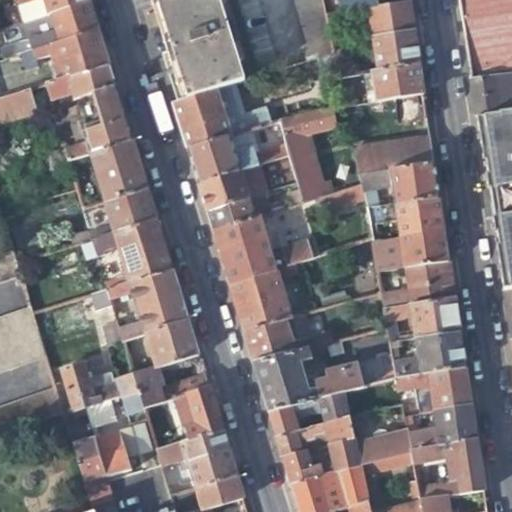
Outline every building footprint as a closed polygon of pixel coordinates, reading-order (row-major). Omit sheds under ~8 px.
[(17,0),(19,5),(37,0),(41,0),(48,18),(50,17),(89,5),(87,0),(17,0)] [(40,20),(48,18),(41,0),(37,0),(19,5),(22,13),(36,10),(40,20)] [(215,0),(151,0),(153,5),(159,24),(168,54),(159,58),(167,81),(174,106),(220,91),(241,84),(215,0)] [(331,55),(330,49),(324,20),(320,0),(290,0),(304,64),(331,55)] [(334,0),(337,18),(365,12),(370,12),(368,0),(334,0)] [(511,74),(511,73),(511,0),(456,0),(469,80),(511,74)] [(18,57),(27,54),(97,32),(92,16),(89,5),(50,17),(55,34),(15,47),(18,57)] [(365,12),(376,75),(416,68),(411,35),(406,5),(370,12),(365,12)] [(331,19),(324,20),(330,49),(338,48),(331,19)] [(102,47),(97,32),(27,54),(31,66),(38,64),(38,61),(49,58),(53,69),(79,61),(83,74),(108,67),(102,47)] [(53,69),(57,82),(83,74),(79,61),(53,69)] [(337,82),(338,82),(343,81),(368,77),(371,76),(368,63),(334,70),(337,82)] [(65,151),(69,163),(90,157),(132,145),(120,106),(108,67),(83,74),(57,82),(45,86),(51,103),(73,97),(74,101),(81,100),(82,103),(76,105),(76,107),(71,109),(77,126),(79,125),(82,135),(84,135),(87,144),(65,151)] [(373,104),(391,101),(420,96),(418,81),(416,68),(376,75),(371,76),(368,77),(373,104)] [(511,113),(511,78),(511,74),(469,80),(471,97),(475,119),(511,113)] [(346,95),(343,81),(338,82),(340,94),(338,95),(341,109),(353,107),(350,94),(346,95)] [(30,91),(0,99),(0,124),(31,115),(36,110),(30,91)] [(224,103),(220,91),(174,106),(170,107),(177,129),(184,153),(247,133),(260,129),(255,114),(235,121),(224,124),(218,106),(224,103)] [(424,120),(420,96),(391,101),(395,126),(424,120)] [(225,108),(224,103),(218,106),(224,124),(235,121),(230,107),(225,108)] [(331,111),(300,116),(295,117),(275,124),(282,149),(285,158),(292,181),(294,188),(296,195),(300,207),(311,204),(322,201),(330,198),(325,183),(318,185),(311,159),(305,135),(327,129),(330,126),(332,123),(331,111)] [(511,113),(475,119),(480,152),(482,152),(485,175),(483,175),(486,191),(488,190),(511,187),(511,113)] [(255,158),(247,133),(184,153),(189,170),(195,187),(236,174),(248,170),(258,167),(255,158)] [(350,152),(357,180),(361,179),(431,167),(427,137),(350,152)] [(93,167),(104,206),(148,193),(139,167),(132,145),(90,157),(93,167)] [(282,149),(272,152),(275,161),(285,158),(282,149)] [(266,164),(275,161),(272,152),(255,158),(258,167),(266,164)] [(72,173),(93,167),(90,157),(69,163),(72,173)] [(269,173),(266,164),(258,167),(248,170),(250,178),(269,173)] [(387,191),(390,209),(437,201),(433,182),(431,167),(361,179),(365,195),(370,195),(387,191)] [(238,182),(250,178),(248,170),(236,174),(238,182)] [(245,203),(238,182),(236,174),(195,187),(200,204),(204,215),(245,203)] [(360,196),(365,195),(361,179),(357,180),(359,189),(360,196)] [(282,191),(294,188),(292,181),(281,185),(282,191)] [(511,187),(488,190),(490,204),(488,204),(488,206),(490,219),(511,215),(511,187)] [(331,213),(361,204),(360,196),(359,189),(330,198),(322,201),(311,204),(314,211),(329,206),(331,213)] [(111,228),(92,235),(94,243),(157,224),(152,208),(148,193),(104,206),(111,228)] [(287,211),(300,207),(296,195),(284,199),(287,211)] [(373,212),(370,195),(365,195),(360,196),(361,204),(364,213),(371,212),(373,212)] [(390,209),(395,242),(441,232),(439,215),(437,201),(390,209)] [(248,215),(245,203),(204,215),(206,223),(210,236),(251,223),(248,215)] [(268,209),(248,215),(251,223),(257,221),(271,217),(268,209)] [(377,245),(371,212),(364,213),(370,247),(377,245)] [(511,215),(490,219),(492,234),(495,234),(498,259),(496,259),(501,290),(511,289),(511,215)] [(267,257),(257,221),(251,223),(210,236),(218,263),(226,287),(291,269),(304,265),(315,262),(310,244),(267,257)] [(117,252),(128,287),(173,274),(164,246),(157,224),(94,243),(97,252),(101,250),(104,257),(117,252)] [(400,274),(420,270),(446,266),(444,249),(441,232),(395,242),(400,274)] [(80,238),(83,246),(94,243),(92,235),(91,234),(80,238)] [(100,263),(97,252),(94,243),(83,246),(80,247),(86,268),(100,263)] [(381,245),(377,245),(370,247),(375,278),(386,277),(381,245)] [(0,285),(21,278),(17,266),(13,252),(0,257),(0,285)] [(304,265),(291,269),(293,278),(306,274),(304,265)] [(406,297),(408,311),(452,303),(449,286),(446,266),(420,270),(424,293),(406,297)] [(306,318),(304,311),(286,315),(276,283),(293,278),(291,269),(226,287),(232,307),(240,334),(284,323),(306,318)] [(140,326),(120,333),(123,343),(141,337),(145,336),(188,323),(180,299),(173,274),(128,287),(119,290),(109,293),(112,303),(131,296),(140,326)] [(103,280),(107,294),(109,293),(119,290),(115,277),(103,280)] [(508,339),(511,338),(511,289),(501,290),(505,314),(508,339)] [(26,294),(31,311),(33,316),(46,312),(39,290),(26,294)] [(113,309),(112,303),(109,293),(107,294),(93,298),(96,309),(97,314),(113,309)] [(81,313),(96,309),(93,298),(78,302),(81,313)] [(314,308),(304,311),(306,318),(331,312),(327,301),(313,304),(314,308)] [(412,343),(414,343),(457,336),(455,321),(452,303),(408,311),(382,316),(389,347),(397,346),(394,327),(399,326),(401,322),(409,321),(412,343)] [(0,375),(46,359),(33,316),(31,311),(0,322),(0,375)] [(124,345),(123,343),(120,333),(118,323),(101,328),(108,349),(124,345)] [(145,336),(156,370),(159,369),(198,356),(192,336),(188,323),(145,336)] [(291,347),(284,323),(240,334),(246,353),(251,368),(317,352),(330,349),(327,338),(291,347)] [(392,368),(393,372),(394,380),(462,368),(460,351),(457,336),(414,343),(418,363),(392,368)] [(143,345),(141,337),(123,343),(124,345),(127,355),(135,353),(133,347),(143,345)] [(318,358),(317,352),(251,368),(259,394),(265,414),(338,394),(362,388),(358,371),(357,368),(325,377),(327,384),(319,386),(315,392),(315,394),(306,396),(297,368),(308,365),(308,361),(318,358)] [(138,363),(135,353),(127,355),(130,365),(138,363)] [(139,362),(138,363),(130,365),(134,377),(143,374),(139,362)] [(109,404),(121,400),(116,386),(92,393),(83,367),(59,374),(72,415),(85,411),(109,404)] [(367,368),(358,371),(362,388),(371,386),(367,368)] [(427,387),(431,413),(468,406),(465,388),(462,368),(394,380),(392,380),(395,393),(427,387)] [(163,379),(159,369),(156,370),(153,371),(159,391),(166,389),(163,379)] [(205,377),(166,389),(159,391),(153,371),(143,374),(134,377),(115,383),(116,386),(121,400),(126,417),(144,411),(144,409),(174,400),(208,389),(205,377)] [(377,385),(392,380),(394,380),(393,372),(382,374),(381,372),(374,374),(377,385)] [(183,430),(188,443),(222,433),(215,410),(208,389),(174,400),(177,409),(189,405),(195,426),(183,430)] [(0,438),(63,416),(55,391),(0,410),(0,438)] [(269,425),(273,440),(295,434),(290,416),(316,409),(321,427),(345,420),(338,394),(265,414),(269,425)] [(398,406),(401,418),(409,417),(415,415),(412,403),(398,406)] [(116,423),(109,404),(85,411),(87,417),(91,431),(116,423)] [(411,429),(404,431),(409,454),(473,442),(471,425),(468,406),(431,413),(433,432),(412,436),(411,429)] [(147,421),(144,411),(126,417),(129,427),(147,421)] [(411,429),(409,417),(401,418),(404,431),(411,429)] [(297,443),(313,438),(323,435),(327,448),(351,442),(349,436),(345,420),(321,427),(295,434),(273,440),(276,449),(280,460),(300,455),(297,443)] [(129,430),(95,441),(106,478),(129,471),(126,460),(137,457),(129,430)] [(186,465),(228,451),(224,439),(222,433),(188,443),(181,445),(185,462),(186,465)] [(317,450),(327,448),(323,435),(313,438),(317,450)] [(357,435),(349,436),(351,442),(351,443),(352,443),(359,442),(357,435)] [(154,443),(157,453),(168,449),(165,440),(154,443)] [(305,453),(300,455),(280,460),(285,476),(289,491),(358,472),(392,462),(385,440),(353,448),(352,443),(351,443),(351,442),(327,448),(328,454),(331,464),(310,469),(307,459),(305,453)] [(91,483),(106,478),(95,441),(73,448),(84,485),(91,483)] [(456,483),(416,490),(419,504),(445,500),(460,497),(481,493),(477,468),(473,442),(409,454),(409,457),(411,467),(451,460),(456,483)] [(162,469),(185,462),(181,445),(168,449),(157,453),(159,458),(162,469)] [(192,492),(195,491),(236,478),(231,463),(228,451),(186,465),(185,465),(192,492)] [(328,454),(307,459),(310,469),(331,464),(328,454)] [(412,469),(411,467),(409,457),(392,462),(358,472),(289,491),(294,508),(295,511),(345,511),(347,511),(366,506),(361,482),(412,469)] [(195,491),(201,511),(225,504),(243,498),(239,486),(236,478),(195,491)] [(137,489),(132,500),(152,509),(157,498),(137,489)] [(169,492),(171,498),(178,496),(177,490),(169,492)] [(412,508),(397,511),(420,511),(419,504),(416,490),(408,492),(412,508)] [(188,511),(183,495),(178,496),(171,498),(175,510),(175,511),(188,511)] [(446,511),(445,500),(419,504),(420,511),(446,511)]
